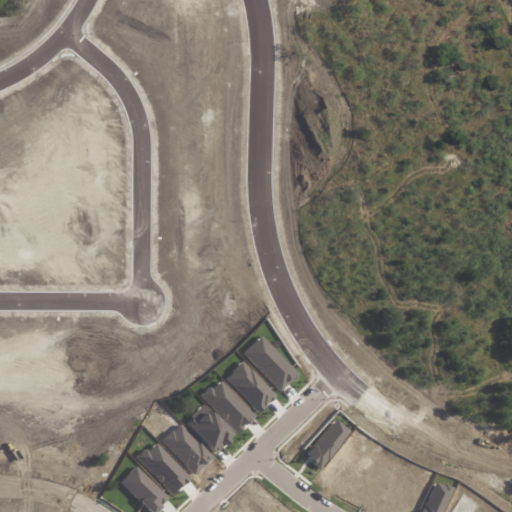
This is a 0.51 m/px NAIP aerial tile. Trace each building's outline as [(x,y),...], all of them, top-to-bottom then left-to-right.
[(150,48),(191,22),(205,44),(164,70),(150,48)] [(164,87),(206,73),(215,96),(171,110),(164,87)] [(172,115),(221,113),(222,127),(228,126),(229,139),(173,141),(172,115)] [(173,145),(219,143),(220,171),(174,173),(174,171),(173,145)] [(113,156),(113,179),(69,178),(70,155),(113,156)] [(174,177),(227,175),(228,201),(175,203),(174,177)] [(118,188),(116,214),(69,211),(70,185),(118,188)] [(70,216),(115,218),(115,242),(69,240),(70,216)] [(116,260),(115,270),(71,268),(72,244),(111,245),(110,260),(116,260)]
